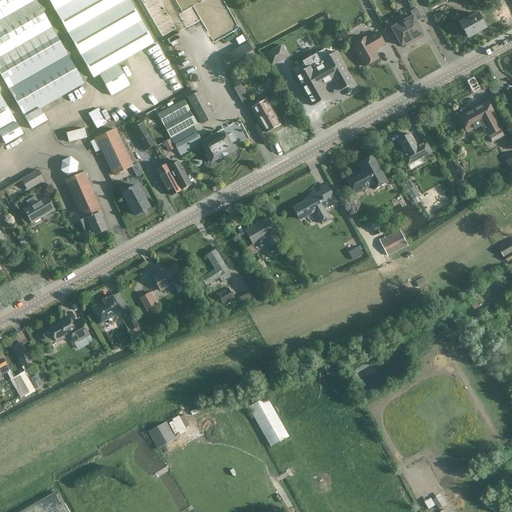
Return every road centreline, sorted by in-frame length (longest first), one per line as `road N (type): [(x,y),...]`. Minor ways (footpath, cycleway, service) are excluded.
road 1 (unclassified): [(0,326),(511,43)]
road 2 (track): [(0,433),(93,384),(391,265),(511,189)]
road 3 (unknown): [(281,169),(216,50)]
